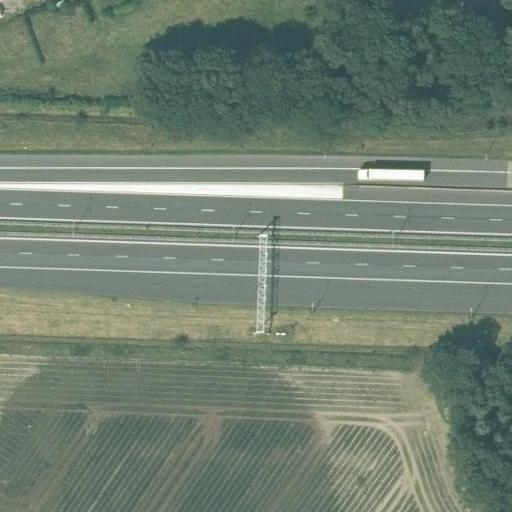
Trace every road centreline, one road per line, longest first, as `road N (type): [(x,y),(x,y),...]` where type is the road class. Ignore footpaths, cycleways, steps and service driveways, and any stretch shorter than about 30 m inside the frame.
road 1 (motorway): [(511,220),(0,203)]
road 2 (motorway): [(0,252),(511,269)]
road 3 (motorway): [(357,175),(0,189)]
